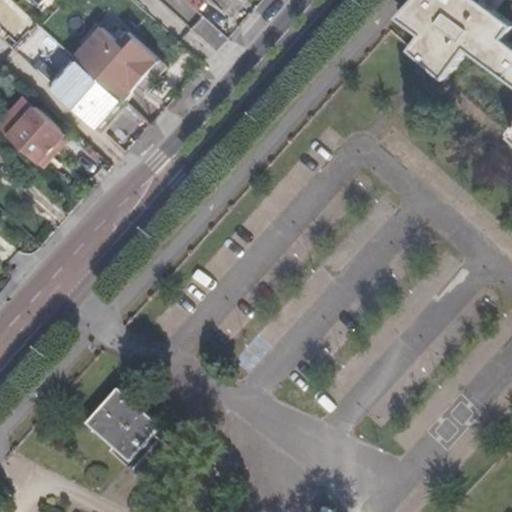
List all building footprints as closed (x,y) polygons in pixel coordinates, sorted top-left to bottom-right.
[(49,92),(100,134),(162,60),(111,18),(49,92)] [(59,43),(34,69),(52,87),(77,61),(59,43)] [(39,108),(12,137),(43,165),(70,135),(39,108)] [(107,406),(123,386),(119,383),(85,422),(129,463),(137,454),(142,458),(133,470),(157,490),(184,458),(159,434),(166,426),(142,404),(128,423),(107,406)] [(142,404),(123,386),(107,406),(128,423),(142,404)]
